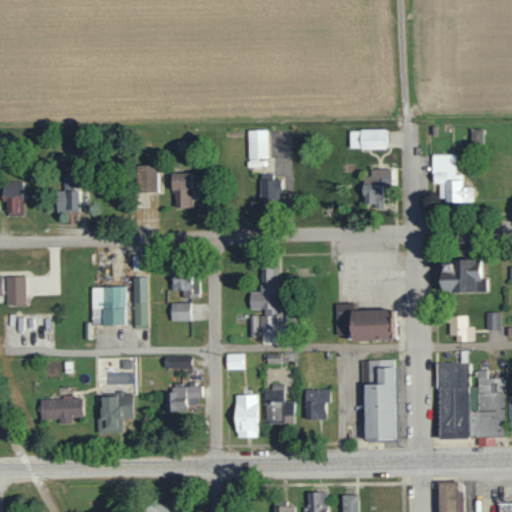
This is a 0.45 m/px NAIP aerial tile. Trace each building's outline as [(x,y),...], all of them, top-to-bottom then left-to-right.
[(482,128),(470,128),(470,142),(482,142),(482,128)] [(268,157),(267,129),(247,129),(248,157),(268,157)] [(386,129),(349,129),(349,148),(386,147),(386,129)] [(472,200),(472,186),(462,186),(463,173),(455,173),(455,153),(432,153),(432,182),(439,182),(439,200),(472,200)] [(137,191),(158,191),(157,164),(137,164),(137,191)] [(190,172),(173,172),(173,207),(191,206),(190,172)] [(57,211),(79,210),(78,187),(84,187),(83,174),(63,175),(63,190),(56,190),(57,211)] [(363,174),(362,196),(369,196),(369,200),(384,201),(385,175),(363,174)] [(259,179),(260,203),(277,203),(277,189),(281,189),(281,178),(259,179)] [(2,201),(6,201),(7,215),(23,215),(22,180),(2,181),(2,201)] [(481,259),(442,260),(443,292),(487,290),(487,277),(482,278),(481,259)] [(260,331),(278,331),(277,265),(260,265),(261,291),(250,292),(250,309),(260,308),(260,331)] [(171,289),(183,290),(182,294),(198,295),(200,269),(172,267),(171,289)] [(26,304),(25,275),(6,276),(6,304),(26,304)] [(147,276),(132,276),(134,328),(148,327),(147,276)] [(91,324),(125,324),(125,286),(90,286),(91,324)] [(189,302),(170,302),(171,320),(190,320),(189,302)] [(336,303),(336,332),(355,332),(355,311),(355,308),(355,302),(336,303)] [(355,311),(389,310),(393,310),(394,315),(394,338),(355,338),(355,332),(355,311)] [(486,329),(499,329),(499,312),(486,312),(486,329)] [(250,336),(258,336),(257,315),(250,315),(250,336)] [(467,315),(449,315),(449,339),(473,338),(473,325),(467,325),(467,315)] [(244,352),(226,353),(226,368),(244,368),(244,352)] [(266,353),(266,363),(280,362),(280,353),(266,353)] [(191,368),(191,355),(164,354),(163,367),(191,368)] [(396,437),(395,358),(363,358),(364,409),(364,438),(373,438),(396,437)] [(439,364),(440,436),(470,435),(469,379),(469,364),(439,364)] [(470,435),(469,379),(505,379),(506,435),(486,435),(470,435)] [(265,388),(265,423),(294,422),(293,400),(283,400),(283,383),(271,383),(271,388),(265,388)] [(200,384),(172,385),(172,392),(165,392),(166,412),(187,411),(187,404),(201,403),(200,384)] [(305,419),(325,418),(325,401),(330,401),(329,388),(304,389),(305,419)] [(97,432),(122,432),(122,418),(133,418),(132,391),(116,392),(116,395),(101,396),(101,416),(97,416),(97,432)] [(257,394),(235,394),(236,437),(258,436),(257,394)] [(40,398),(41,419),(60,418),(60,422),(72,422),(71,416),(82,416),(81,396),(40,398)] [(440,511),(440,483),(445,483),(462,482),(462,511),(440,511)] [(326,511),(326,491),(307,491),(308,507),(305,507),(305,511),(326,511)] [(358,511),(358,494),(341,494),(341,511),(358,511)] [(170,511),(158,499),(155,499),(142,511),(170,511)]
